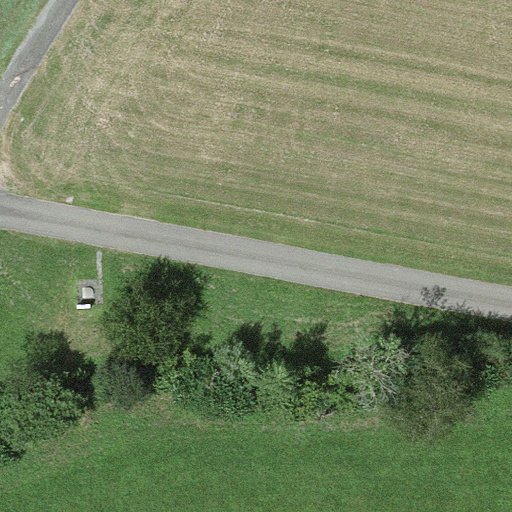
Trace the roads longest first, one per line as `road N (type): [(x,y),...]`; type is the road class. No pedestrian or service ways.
road 1 (track): [(0,213),(511,308)]
road 2 (track): [(76,0),(0,120)]
